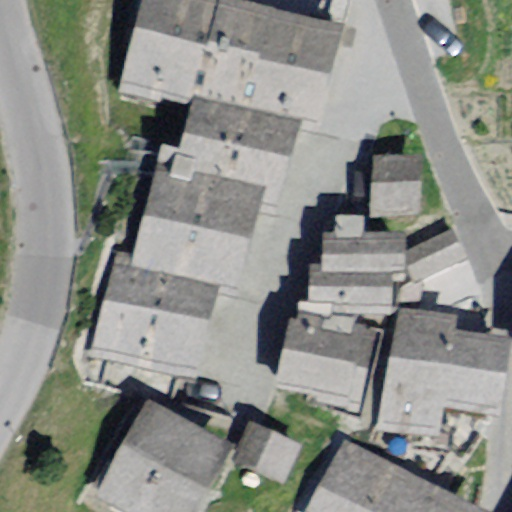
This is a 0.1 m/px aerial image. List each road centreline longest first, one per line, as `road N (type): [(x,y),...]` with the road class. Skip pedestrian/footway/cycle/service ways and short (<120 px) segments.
road 1 (residential): [(0,397),(24,346),(45,248),(35,155),(0,14)]
road 2 (residential): [(395,0),(511,322)]
